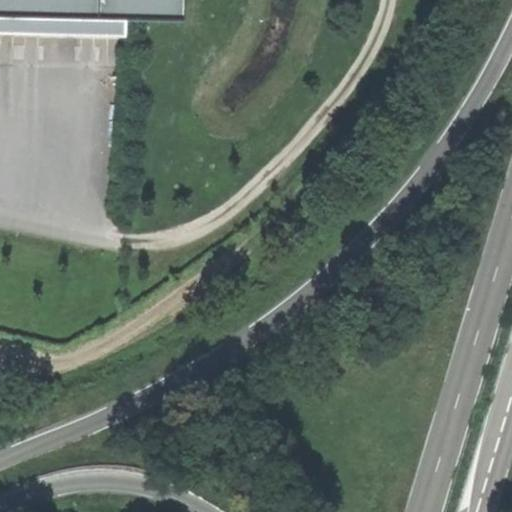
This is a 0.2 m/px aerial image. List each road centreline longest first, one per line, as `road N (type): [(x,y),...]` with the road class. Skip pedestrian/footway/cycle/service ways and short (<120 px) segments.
road 1 (track): [(41,218),(135,247),(190,240),(258,197),(326,122),(381,46),(393,0)]
road 2 (primary): [(511,211),(421,511)]
